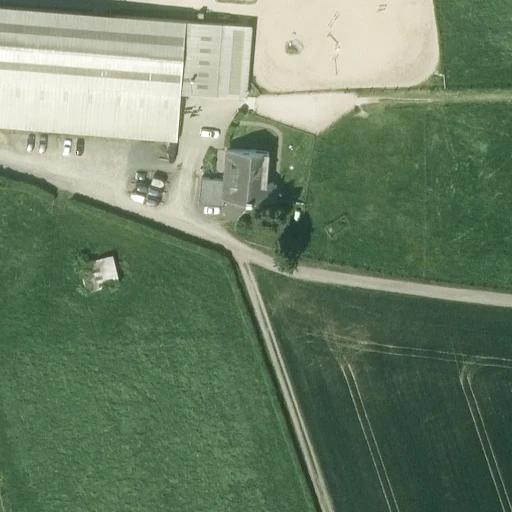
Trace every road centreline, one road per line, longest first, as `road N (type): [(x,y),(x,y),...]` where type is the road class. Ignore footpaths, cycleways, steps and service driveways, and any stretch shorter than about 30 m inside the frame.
road 1 (track): [(236,248),(348,280),(511,298)]
road 2 (track): [(236,248),(328,511)]
road 3 (unclassified): [(0,168),(125,202),(236,248)]
